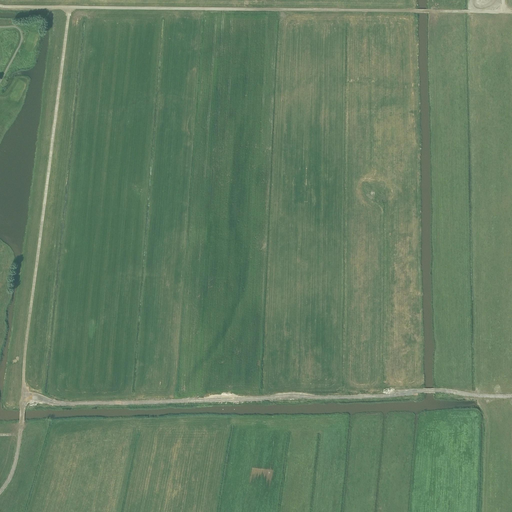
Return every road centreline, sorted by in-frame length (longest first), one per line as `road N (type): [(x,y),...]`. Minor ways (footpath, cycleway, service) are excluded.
road 1 (track): [(0,6),(503,11)]
road 2 (track): [(0,433),(20,432),(68,6)]
